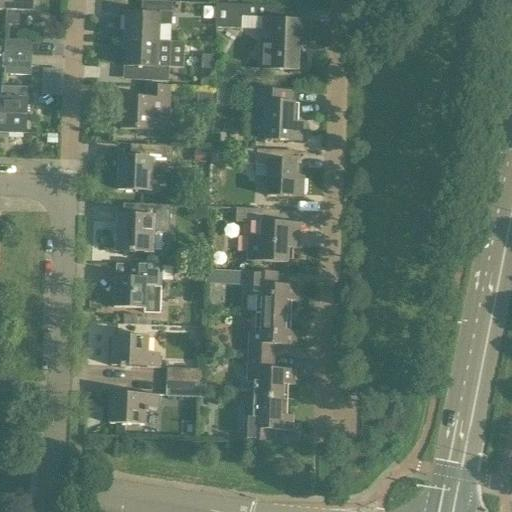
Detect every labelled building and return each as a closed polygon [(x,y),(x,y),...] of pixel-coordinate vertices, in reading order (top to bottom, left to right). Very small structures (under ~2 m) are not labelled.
[(5,0),(5,11),(4,25),(18,25),(18,11),(32,12),(32,0),(5,0)] [(140,1),(140,16),(124,15),(123,40),(170,42),(157,41),(157,25),(171,26),(172,3),(140,1)] [(240,30),(240,18),(270,19),(269,45),(259,44),(258,69),(296,71),(297,48),(306,48),(307,22),(278,21),(278,7),(215,5),(214,28),(240,30)] [(3,53),(30,54),(31,41),(4,40),(3,53)] [(168,83),(170,42),(123,40),(122,67),(138,67),(137,81),(168,83)] [(30,54),(3,53),(1,53),(0,67),(0,68),(30,70),(30,54)] [(62,99),(63,72),(43,71),(42,97),(62,99)] [(200,88),(211,88),(212,81),(200,80),(200,88)] [(143,99),(121,98),(119,129),(151,131),(152,115),(169,115),(170,86),(144,85),(143,99)] [(1,99),(0,98),(0,133),(24,134),(25,100),(27,100),(27,88),(13,88),(2,87),(1,99)] [(216,90),(215,106),(228,106),(229,91),(216,90)] [(292,104),(291,104),(291,91),(253,90),(252,108),(264,109),(263,141),(303,143),(304,124),(292,124),(292,104)] [(211,94),(197,93),(196,108),(211,109),(211,94)] [(141,160),(118,159),(117,190),(148,191),(149,170),(171,170),(172,147),(142,146),(141,160)] [(255,165),(256,151),(240,150),(240,165),(255,165)] [(206,164),(206,151),(196,151),(196,164),(206,164)] [(294,178),(294,164),(295,152),(256,151),(255,165),(266,166),(264,197),(301,198),(302,178),(294,178)] [(133,218),(116,217),(114,251),(151,253),(152,233),(169,234),(170,206),(133,205),(133,218)] [(300,224),(262,223),(262,211),(231,209),(230,221),(251,222),(251,237),(247,236),(246,262),(286,263),(287,249),(299,250),(300,224)] [(113,277),(112,308),(143,309),(143,314),(160,314),(162,266),(137,265),(137,278),(113,277)] [(256,314),(286,316),(286,301),(296,302),(297,286),(277,286),(278,273),(250,272),(250,296),(257,297),(256,314)] [(286,316),(256,314),(255,333),(248,332),(247,352),(238,352),(238,356),(247,356),(272,357),(272,345),(295,346),(295,331),(285,330),(286,316)] [(123,325),(151,326),(151,318),(136,318),(136,315),(123,315),(123,325)] [(159,354),(147,354),(148,337),(111,336),(110,367),(158,369),(159,354)] [(253,384),(253,399),(266,399),(267,397),(284,398),(285,385),(293,386),(293,370),(271,369),(272,357),(247,356),(246,384),(253,384)] [(201,370),(166,368),(166,382),(200,384),(201,370)] [(165,397),(200,398),(200,384),(166,382),(165,397)] [(145,408),(157,409),(157,396),(109,394),(107,424),(144,425),(145,408)] [(273,443),(274,431),(291,431),(292,416),(284,416),(284,398),(267,397),(266,399),(253,399),(252,417),(243,417),(242,442),(273,443)]
